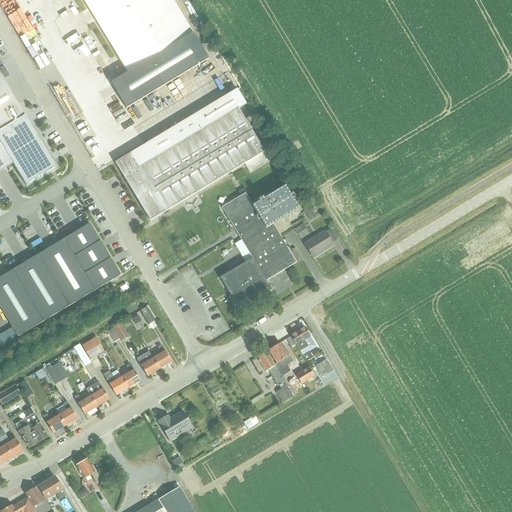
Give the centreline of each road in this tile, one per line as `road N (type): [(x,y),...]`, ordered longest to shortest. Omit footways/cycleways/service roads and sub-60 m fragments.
road 1 (tertiary): [(202,365),(511,181)]
road 2 (residential): [(202,365),(87,171)]
road 3 (tertiary): [(46,460),(202,365)]
road 4 (residential): [(87,171),(0,24)]
